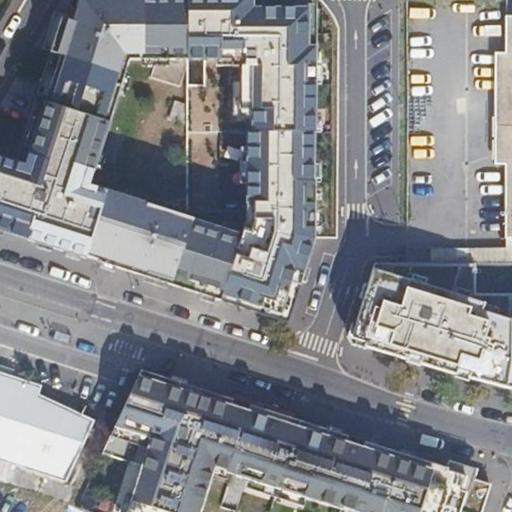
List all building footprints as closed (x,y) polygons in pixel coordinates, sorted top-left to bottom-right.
[(187,63),(187,0),(78,0),(23,166),(0,159),(0,235),(217,307),(243,234),(87,186),(123,64),(187,63)] [(511,321),(510,321),(482,313),(485,306),(375,272),(353,338),(375,344),(373,350),(389,355),(404,359),(405,357),(421,362),(420,364),(451,373),(453,368),(470,373),(468,378),(511,390),(511,389),(511,321)] [(197,511),(211,471),(335,511),(466,511),(475,486),(131,374),(110,438),(144,449),(123,511),(197,511)] [(0,376),(0,462),(66,483),(94,422),(39,398),(41,389),(0,376)] [(482,511),(490,491),(475,486),(466,511),(482,511)]
